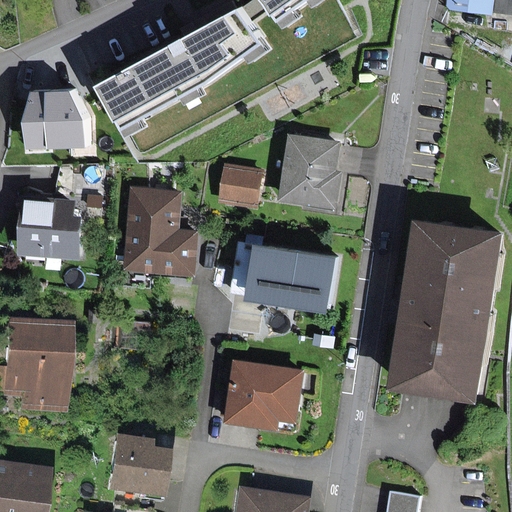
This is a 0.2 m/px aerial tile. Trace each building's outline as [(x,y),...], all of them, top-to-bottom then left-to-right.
[(261,0),(279,25),(315,0),(261,0)] [(499,0),(453,0),(453,7),(499,11),(499,0)] [(243,6),(92,87),(120,135),(211,87),(265,48),(243,6)] [(76,89),(35,91),(34,97),(30,118),(32,147),(93,144),(94,116),(79,94),(76,89)] [(342,143),(288,135),(278,202),(332,210),(342,143)] [(183,192),(130,187),(123,272),(194,278),(199,231),(179,229),(183,192)] [(92,208),(31,200),(24,255),(86,263),(92,208)] [(501,234),(411,221),(385,392),(475,406),(501,234)] [(335,258),(252,246),(243,302),(326,315),(335,258)] [(69,330),(9,327),(5,396),(65,399),(69,330)] [(304,372),(233,361),(224,424),(295,434),(304,372)] [(177,449),(115,441),(108,492),(170,500),(177,449)] [(47,511),(54,483),(0,470),(0,511),(47,511)] [(308,511),(311,498),(240,487),(236,511),(308,511)]
